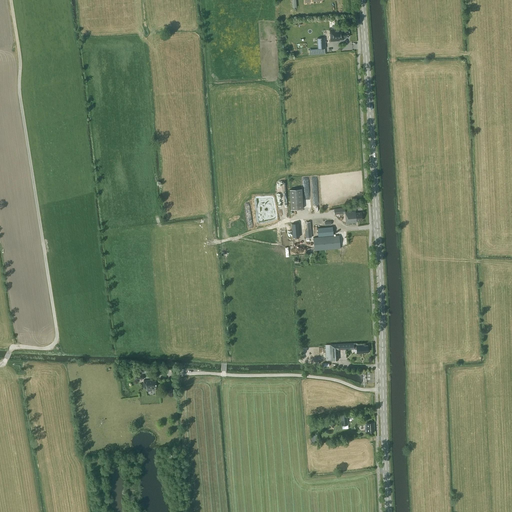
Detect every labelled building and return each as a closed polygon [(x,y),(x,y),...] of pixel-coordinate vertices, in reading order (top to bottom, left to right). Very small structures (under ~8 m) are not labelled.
[(343,28),(330,29),(331,41),(340,41),(340,40),(344,39),(344,37),(349,36),(349,31),(343,31),(343,28)] [(325,37),(317,38),(318,49),(326,48),(325,37)] [(303,208),(302,188),(289,189),(291,209),(303,208)] [(356,213),(355,211),(346,212),(346,208),(335,209),(335,214),(346,213),(347,223),(356,222),(356,221),(362,220),(361,212),(356,213)] [(325,226),(317,227),(312,227),(314,250),(340,248),(339,236),(333,236),(332,225),(331,225),(331,221),(325,222),(325,226)] [(326,360),(330,360),(338,359),(338,349),(354,349),(356,348),(357,353),(364,353),(364,352),(368,352),(368,345),(364,345),(364,344),(356,345),(354,345),(354,343),(325,344),(326,360)] [(144,380),(144,388),(147,388),(147,390),(148,391),(151,391),(152,390),(152,386),(156,386),(156,380),(152,381),(152,380),(144,380)] [(365,432),(367,431),(374,431),(374,422),(364,423),(365,432)]
